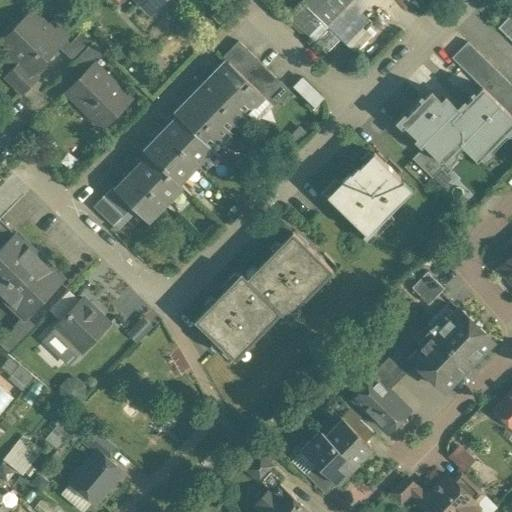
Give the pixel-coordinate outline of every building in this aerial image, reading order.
[(141,0),(152,10),(161,0),(141,0)] [(303,0),(303,1),(326,24),(349,0),(303,0)] [(349,0),(326,24),(345,44),(369,20),(349,0)] [(326,24),(303,1),(288,16),(312,39),(326,24)] [(47,27),(31,12),(5,40),(14,49),(9,54),(19,63),(7,76),(23,92),(37,78),(31,72),(65,38),(67,36),(53,22),(47,27)] [(511,12),(498,27),(511,40),(511,12)] [(82,30),(69,43),(65,38),(57,46),(73,61),(93,41),(82,30)] [(454,55),(483,82),(498,67),(469,39),(454,55)] [(238,40),(223,56),(228,62),(233,66),(248,50),(238,40)] [(93,41),(73,61),(86,73),(95,64),(105,53),(93,41)] [(248,50),(233,66),(243,76),(258,60),(248,50)] [(258,60),(243,76),(253,86),(268,70),(258,60)] [(233,66),(228,62),(212,79),(209,76),(209,77),(244,111),(261,93),(253,86),(243,76),(233,66)] [(86,73),(67,92),(87,111),(92,105),(109,121),(130,99),(95,64),(86,73)] [(278,80),(268,70),(253,86),(261,93),(263,95),(278,80)] [(511,85),(497,70),(481,86),(482,86),(511,115),(511,85)] [(297,84),(318,107),(328,97),(307,75),(297,84)] [(244,111),(209,77),(192,94),(230,132),(247,115),(244,111)] [(278,80),(263,95),(273,105),(289,90),(278,80)] [(459,108),(458,109),(459,110),(452,118),(462,128),(462,141),(460,142),(461,143),(463,145),(463,146),(477,160),(511,124),(511,115),(482,86),(459,108)] [(431,91),(400,122),(442,163),(461,143),(460,142),(462,141),(462,128),(452,118),(459,110),(458,109),(459,108),(445,95),(440,100),(431,91)] [(230,132),(192,94),(175,111),(178,114),(214,149),(230,132)] [(178,114),(161,131),(197,166),(214,149),(178,114)] [(161,131),(144,148),(150,154),(180,184),(197,166),(161,131)] [(441,169),(421,149),(412,158),(432,177),(441,169)] [(150,154),(133,171),(165,203),(182,185),(180,184),(150,154)] [(358,168),(352,175),(350,174),(328,196),(368,236),(398,205),(391,199),(405,184),(375,154),(360,169),(358,168)] [(116,189),(115,189),(132,206),(147,220),(165,203),(133,171),(116,189)] [(113,186),(103,196),(123,216),(132,206),(115,189),(116,189),(113,186)] [(103,196),(93,206),(113,225),(123,216),(103,196)] [(0,248),(15,233),(0,218),(0,248)] [(64,278),(16,232),(15,233),(0,248),(0,292),(25,318),(64,278)] [(332,271),(293,232),(247,278),(247,279),(281,312),(286,318),(332,271)] [(511,238),(502,247),(510,256),(511,254),(511,238)] [(511,254),(510,256),(498,267),(511,281),(511,254)] [(427,271),(412,287),(429,304),(444,288),(427,271)] [(247,278),(242,273),(195,320),(235,359),(281,312),(247,279),(247,278)] [(69,290),(50,310),(61,321),(80,301),(69,290)] [(61,321),(56,326),(58,328),(49,338),(49,342),(67,360),(72,360),(82,351),(83,352),(110,324),(84,298),(80,301),(61,321)] [(492,341),(458,307),(435,332),(469,365),(492,341)] [(469,365),(435,332),(411,356),(445,389),(469,365)] [(397,348),(380,365),(397,381),(414,364),(397,348)] [(33,377),(20,365),(11,376),(25,388),(33,377)] [(397,381),(380,365),(371,374),(373,377),(374,376),(389,390),(397,381)] [(389,390),(374,376),(373,377),(355,395),(355,396),(369,410),(389,430),(408,410),(389,390)] [(511,389),(494,408),(509,422),(511,418),(511,389)] [(369,410),(355,396),(355,395),(352,393),(343,402),(349,407),(361,418),(369,410)] [(361,418),(349,407),(340,416),(343,419),(366,441),(375,432),(361,418)] [(366,441),(343,419),(327,436),(355,464),(372,447),(366,441)] [(118,447),(93,426),(82,439),(96,451),(97,451),(107,459),(118,447)] [(327,436),(321,430),(302,450),(316,463),(336,483),(355,464),(327,436)] [(4,457),(23,472),(42,449),(23,434),(4,457)] [(463,448),(455,459),(467,468),(476,457),(463,448)] [(96,451),(71,481),(96,502),(108,488),(111,487),(116,481),(115,479),(122,472),(107,459),(97,451),(96,451)] [(287,477),(260,453),(252,462),(257,467),(258,476),(257,477),(269,489),(276,482),(279,485),(287,477)] [(336,483),(316,463),(306,474),(326,493),(336,483)] [(484,493),(461,470),(453,479),(476,502),(484,493)] [(427,494),(419,502),(429,511),(474,511),(479,508),(475,503),(476,502),(453,479),(447,474),(427,494)] [(407,475),(390,492),(401,502),(410,493),(419,502),(427,494),(407,475)] [(310,511),(279,485),(276,482),(269,489),(256,504),(259,507),(256,510),(258,511),(310,511)]
